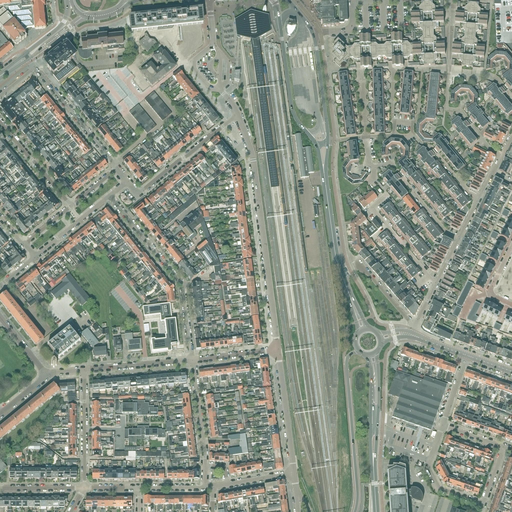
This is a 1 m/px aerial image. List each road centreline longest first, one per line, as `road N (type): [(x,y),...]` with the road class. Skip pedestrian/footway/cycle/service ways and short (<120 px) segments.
road 1 (residential): [(275,351),(253,160),(237,113)]
road 2 (residential): [(109,198),(182,285),(191,359)]
road 3 (tertiary): [(354,511),(346,359),(358,351)]
road 4 (secondary): [(273,0),(293,110),(316,146)]
road 5 (residential): [(126,183),(141,192),(237,113)]
road 6 (residential): [(34,67),(115,166)]
road 7 (residential): [(293,474),(275,351)]
road 8 (residential): [(82,367),(83,488)]
